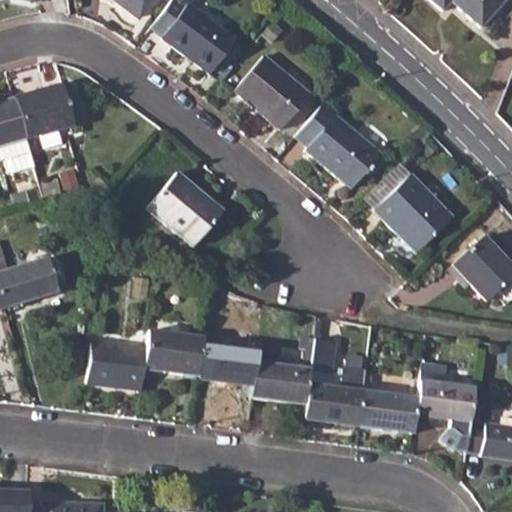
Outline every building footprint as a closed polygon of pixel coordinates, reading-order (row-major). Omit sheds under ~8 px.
[(113,0),(137,17),(149,0),(113,0)] [(175,0),(169,0),(150,27),(161,35),(160,39),(208,74),(233,41),(186,6),(183,6),(175,0)] [(501,0),(422,0),(441,15),(449,6),(479,30),(503,1),(501,0)] [(261,56),(233,93),(279,130),(308,95),(261,56)] [(58,85),(11,99),(23,139),(70,126),(58,85)] [(11,99),(0,101),(0,161),(3,161),(7,175),(31,168),(27,154),(23,139),(11,99)] [(322,102),(293,137),(305,148),(304,152),(350,190),(378,155),(332,117),(335,113),(322,102)] [(404,180),(393,169),(364,198),(375,208),(404,180)] [(174,173),(145,208),(191,247),(219,212),(174,173)] [(375,208),(372,210),(415,252),(449,218),(407,176),(404,180),(375,208)] [(511,271),(480,237),(450,265),(484,302),(495,292),(506,303),(511,296),(511,271)] [(0,250),(0,297),(3,307),(55,292),(45,259),(6,270),(0,250)] [(145,347),(142,368),(196,375),(200,344),(201,337),(146,331),(145,347)] [(333,342),(312,339),(308,370),(329,373),(333,342)] [(91,340),(85,382),(140,389),(142,368),(145,347),(91,340)] [(200,344),(196,375),(250,383),(255,351),(200,344)] [(250,383),(249,397),(304,404),(306,384),(308,370),(278,366),(279,348),(256,344),(255,351),(250,383)] [(304,404),(302,419),(357,426),(361,391),(363,371),(340,368),(338,389),(306,384),(304,404)] [(415,399),(412,415),(446,420),(445,429),(436,440),(452,452),(463,454),(463,450),(467,423),(472,387),(442,383),(443,372),(419,368),(415,399)] [(361,391),(357,426),(410,433),(412,415),(415,399),(361,391)] [(467,423),(463,450),(478,452),(479,455),(511,459),(511,426),(484,423),(482,425),(467,423)] [(0,511),(25,511),(25,507),(26,492),(0,491),(0,511)] [(100,511),(101,504),(42,502),(41,507),(25,507),(25,511),(100,511)]
